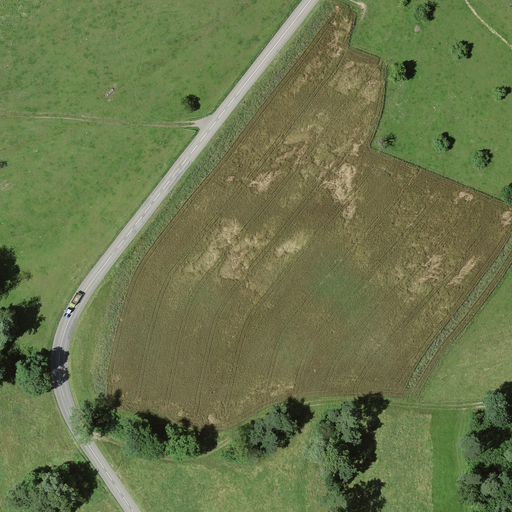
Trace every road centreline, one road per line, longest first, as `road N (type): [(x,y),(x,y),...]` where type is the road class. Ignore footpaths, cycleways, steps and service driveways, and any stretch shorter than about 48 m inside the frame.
road 1 (tertiary): [(309,0),(82,292),(62,337),(59,381),(72,418),(132,511)]
road 2 (track): [(80,431),(177,458),(301,405),(511,402)]
